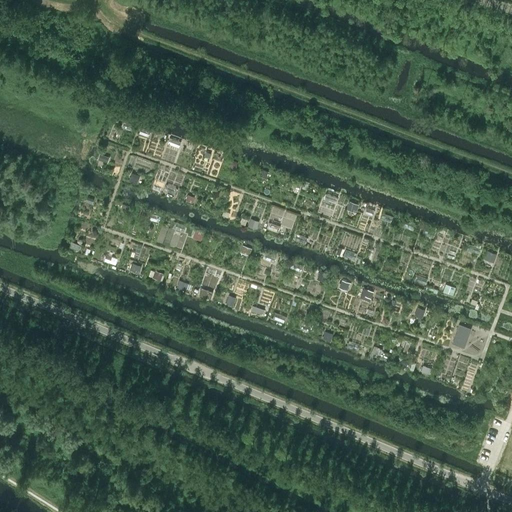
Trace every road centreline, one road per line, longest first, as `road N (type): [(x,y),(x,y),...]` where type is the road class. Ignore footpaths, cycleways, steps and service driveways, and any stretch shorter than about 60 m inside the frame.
road 1 (unclassified): [(511,501),(0,288)]
road 2 (track): [(124,3),(116,26),(511,172)]
